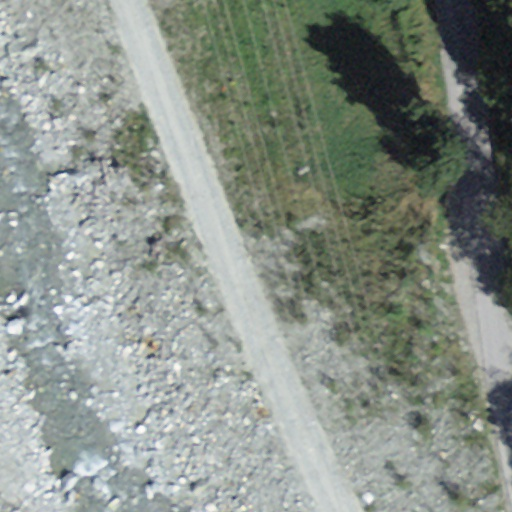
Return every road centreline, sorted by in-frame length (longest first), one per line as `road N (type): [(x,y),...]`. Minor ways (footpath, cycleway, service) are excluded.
road 1 (track): [(344,511),(238,288),(126,0)]
road 2 (tertiary): [(511,421),(479,280),(448,0)]
